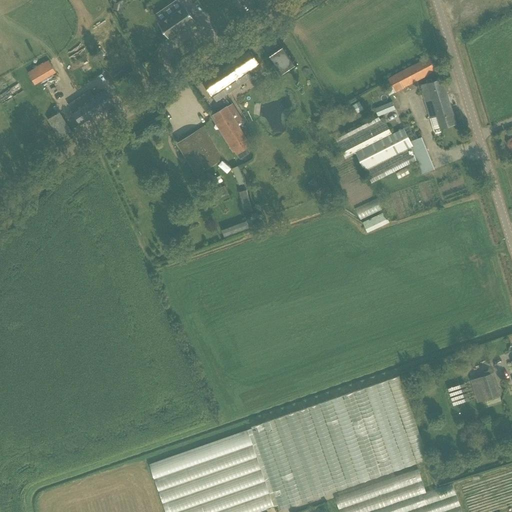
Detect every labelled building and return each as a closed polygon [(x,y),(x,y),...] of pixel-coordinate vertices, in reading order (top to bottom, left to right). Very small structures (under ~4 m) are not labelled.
[(185,5),(184,6),(185,6),(159,24),(159,23),(158,24),(169,39),(170,39),(169,39),(195,21),(196,21),(185,5)] [(285,41),(270,51),(282,70),(297,60),(285,41)] [(259,64),(249,49),(202,80),(216,101),(251,77),(247,72),(259,64)] [(391,94),(439,68),(435,54),(388,79),(389,81),(386,83),(391,94)] [(56,72),(49,59),(28,71),(36,84),(56,72)] [(440,128),(456,124),(442,78),(421,85),(431,119),(437,117),(440,128)] [(81,124),(113,103),(104,90),(93,97),(90,91),(68,105),(81,124)] [(376,108),(379,115),(396,109),(393,101),(376,108)] [(251,144),(240,126),(245,122),(238,111),(233,103),(228,106),(213,115),(236,153),(240,159),(249,153),(245,148),(251,144)] [(58,138),(72,131),(62,111),(48,118),(58,138)] [(203,127),(177,143),(183,154),(185,153),(192,164),(190,165),(197,176),(223,160),(203,127)] [(356,152),(365,169),(364,170),(368,177),(371,183),(417,160),(422,173),(434,169),(421,137),(411,141),(404,127),(356,152)] [(245,182),(238,166),(232,169),(239,185),(245,182)] [(322,186),(318,182),(312,187),(316,192),(322,186)] [(206,194),(209,201),(228,192),(225,185),(206,194)] [(252,211),(246,190),(239,192),(245,213),(252,211)] [(360,218),(382,208),(377,197),(355,208),(360,218)] [(364,221),(368,231),(390,221),(386,211),(364,221)] [(248,228),(246,221),(222,230),(224,236),(248,228)] [(477,402),(485,399),(501,394),(495,372),(470,379),(477,402)] [(277,502),(278,505),(279,508),(280,511),(428,459),(399,377),(251,428),(251,429),(277,502)] [(277,502),(251,429),(246,431),(149,466),(165,511),(258,511),(273,507),(278,505),(277,502)] [(461,511),(452,484),(425,493),(417,470),(334,499),(338,511),(461,511)]
